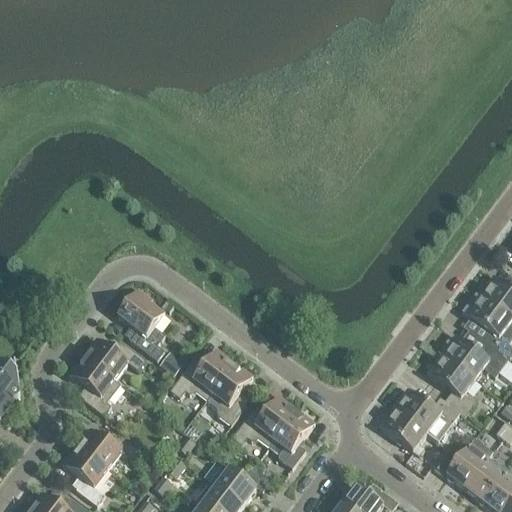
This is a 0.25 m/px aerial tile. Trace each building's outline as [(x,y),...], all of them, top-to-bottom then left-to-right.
[(511,294),(494,280),(479,299),(511,324),(511,294)] [(117,321),(136,335),(128,345),(157,366),(164,356),(157,351),(159,347),(159,342),(151,336),(164,319),(150,308),(152,305),(138,294),(117,321)] [(487,350),(502,361),(503,361),(507,365),(511,358),(511,352),(507,349),(511,342),(511,324),(479,299),(465,318),(489,337),(482,347),(487,350)] [(475,385),(483,374),(494,382),(507,365),(503,361),(502,361),(487,350),(480,359),(455,341),(452,339),(443,350),(446,353),(441,360),(475,385)] [(90,357),(85,364),(114,385),(127,368),(138,376),(146,365),(125,349),(117,359),(96,343),(88,355),(90,357)] [(216,354),(200,375),(191,368),(169,396),(179,404),(185,396),(189,399),(195,398),(195,397),(206,405),(211,399),(232,370),(226,365),(228,362),(216,354)] [(164,370),(176,378),(185,366),(173,358),(164,370)] [(6,369),(0,364),(0,422),(0,421),(0,417),(11,403),(15,404),(19,402),(20,397),(14,360),(13,361),(14,368),(6,369)] [(459,418),(459,419),(464,422),(477,405),(466,396),(475,385),(441,360),(427,378),(451,397),(444,406),(444,407),(459,418)] [(69,380),(90,395),(82,405),(103,421),(111,411),(107,408),(120,390),(114,385),(85,364),(80,370),(77,368),(69,380)] [(216,420),(231,431),(246,410),(237,402),(253,381),(241,373),(239,375),(232,370),(211,399),(221,407),(215,414),(216,420)] [(393,413),(427,438),(438,447),(438,446),(437,445),(443,436),(448,426),(452,428),(459,419),(459,418),(444,407),(444,406),(440,403),(432,412),(408,394),(393,413)] [(278,401),(263,422),(253,414),(231,443),(241,450),(247,443),(251,446),(256,445),(257,444),(269,452),(273,446),(294,417),(288,412),(290,409),(278,401)] [(511,425),(511,414),(506,410),(501,417),(511,425)] [(418,450),(427,438),(393,413),(379,432),(413,457),(418,461),(424,454),(418,450)] [(303,419),(301,422),(294,417),(273,446),(282,453),(278,459),(278,464),(292,474),(305,456),(298,450),(315,428),(303,419)] [(495,439),(502,444),(511,432),(504,427),(495,439)] [(509,449),(511,445),(511,433),(511,432),(502,444),(509,449)] [(84,447),(79,454),(107,475),(121,458),(131,466),(139,455),(118,439),(111,449),(90,433),(81,445),(84,447)] [(186,459),(195,447),(187,441),(178,452),(186,459)] [(450,484),(450,483),(465,494),(486,466),(492,458),(491,457),(490,459),(485,456),(487,454),(473,444),(446,480),(447,481),(447,482),(450,484)] [(442,479),(456,461),(445,452),(431,471),(442,479)] [(71,458),(62,470),(83,485),(76,495),(97,511),(104,501),(94,493),(107,475),(79,454),(74,460),(71,458)] [(176,483),(186,470),(177,464),(167,476),(176,483)] [(504,479),(508,475),(501,469),(497,474),(486,466),(465,494),(479,505),(478,506),(482,508),(482,507),(483,508),(504,479)] [(223,469),(209,488),(215,493),(215,492),(240,511),(242,511),(256,494),(244,484),(223,469)] [(264,475),(255,469),(252,473),(261,479),(264,475)] [(483,509),(486,511),(487,511),(488,511),(508,511),(511,507),(511,472),(511,471),(508,475),(504,479),(483,508),(483,509)] [(270,487),(261,479),(252,473),(244,484),(256,494),(257,493),(262,498),(270,487)] [(163,500),(172,488),(163,481),(154,494),(163,500)] [(203,511),(240,511),(215,492),(215,493),(209,488),(195,506),(201,511),(203,511)] [(342,510),(344,511),(382,511),(383,511),(381,509),(387,500),(372,489),(366,498),(356,491),(342,510)] [(35,511),(34,511),(81,511),(70,503),(62,511),(61,511),(41,497),(33,508),(35,511)]
